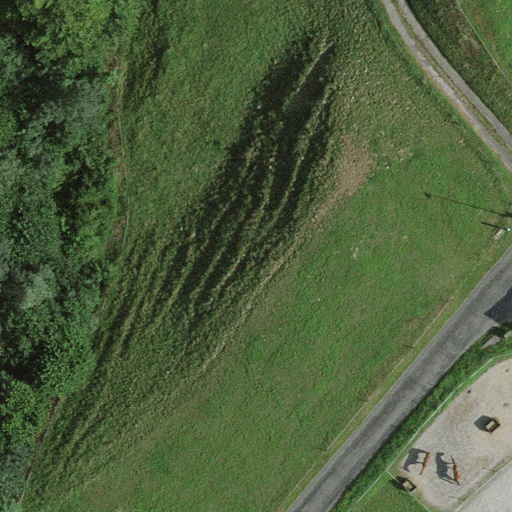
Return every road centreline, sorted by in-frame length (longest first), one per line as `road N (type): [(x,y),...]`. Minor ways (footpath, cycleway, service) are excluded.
road 1 (unclassified): [(511,269),(309,511)]
road 2 (track): [(394,0),(464,101),(511,153)]
